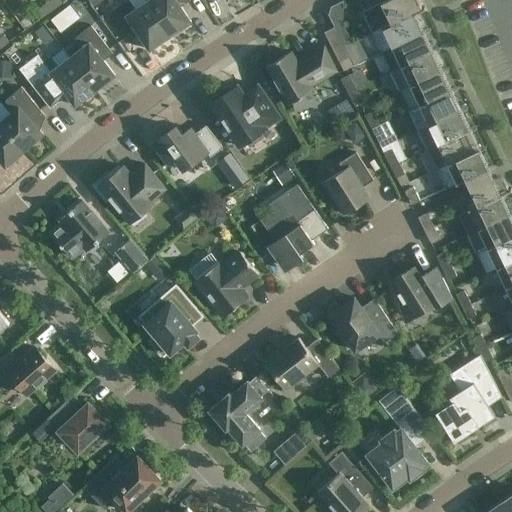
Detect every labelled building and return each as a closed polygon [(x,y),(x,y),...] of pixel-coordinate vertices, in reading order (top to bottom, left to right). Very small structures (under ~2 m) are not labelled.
[(50,0),(46,3),(52,10),(62,3),(59,0),(50,0)] [(136,30),(150,50),(170,36),(147,1),(135,9),(128,0),(127,0),(110,12),(127,36),(136,30)] [(148,0),(147,1),(170,36),(191,22),(178,2),(180,0),(148,0)] [(324,32),(334,51),(344,45),(335,28),(343,24),(344,0),(331,7),(328,15),(334,27),(324,32)] [(385,0),(362,11),(372,32),(425,7),(424,6),(423,7),(419,0),(385,0)] [(52,10),(46,3),(36,11),(41,18),(52,10)] [(381,52),(392,46),(424,32),(415,13),(425,8),(425,7),(372,32),(381,52)] [(70,57),(95,90),(115,75),(100,56),(109,49),(91,25),(74,39),(81,48),(70,57)] [(433,51),(424,32),(392,46),(402,66),(433,51)] [(0,37),(0,48),(9,41),(4,34),(0,37)] [(339,62),(350,56),(344,45),(334,51),(339,62)] [(291,52),(266,67),(288,104),(314,89),(312,86),(337,71),(324,46),(297,62),(291,52)] [(37,54),(19,69),(49,107),(60,99),(54,92),(61,87),(67,94),(75,106),(95,90),(84,75),(70,57),(62,48),(61,49),(51,57),(44,62),(37,54)] [(400,91),(411,86),(442,71),(433,51),(402,66),(391,71),(400,91)] [(451,90),(442,71),(411,86),(420,105),(451,90)] [(341,79),(348,92),(356,88),(349,75),(341,79)] [(211,103),(240,146),(266,128),(265,126),(280,117),(258,85),(244,95),(238,85),(211,103)] [(35,124),(45,116),(20,87),(6,100),(6,108),(11,113),(0,122),(25,150),(43,133),(35,124)] [(354,105),(363,101),(356,88),(348,92),(354,105)] [(451,90),(420,105),(409,110),(418,130),(461,110),(451,90)] [(418,130),(428,149),(470,129),(461,110),(418,130)] [(365,115),(372,128),(380,124),(373,111),(365,115)] [(0,159),(6,166),(25,150),(0,122),(0,159)] [(378,142),(387,138),(380,124),(372,128),(378,142)] [(174,159),(183,170),(207,152),(210,157),(223,148),(206,125),(195,133),(191,128),(182,135),(176,126),(161,137),(160,136),(150,143),(153,147),(155,146),(168,164),(174,159)] [(428,149),(437,169),(479,149),(470,129),(428,149)] [(384,153),(391,167),(399,163),(392,149),(384,153)] [(437,169),(446,188),(456,184),(466,180),(466,179),(489,169),(479,149),(437,169)] [(346,213),(348,215),(358,209),(357,206),(370,198),(363,187),(374,180),(356,152),(339,163),(344,170),(324,182),(344,214),(346,213)] [(397,177),(405,173),(399,163),(391,167),(397,177)] [(109,199),(129,223),(154,203),(152,200),(166,189),(145,164),(131,175),(124,166),(112,176),(109,173),(94,186),(107,201),(109,199)] [(499,177),(498,176),(495,176),(493,177),(469,190),(470,191),(471,191),(478,204),(468,209),(468,210),(511,189),(511,188),(509,189),(506,182),(505,180),(504,179),(502,178),(501,177),(499,177)] [(278,217),(267,224),(278,239),(269,246),(283,266),(292,259),(295,263),(303,258),(300,254),(315,244),(311,239),(328,227),(315,209),(297,184),(269,204),(278,217)] [(412,205),(420,201),(414,187),(405,191),(412,205)] [(458,214),(468,234),(510,214),(501,195),(511,190),(511,189),(468,210),(458,214)] [(52,234),(71,256),(83,247),(87,251),(109,232),(82,200),(60,220),(64,224),(52,234)] [(183,231),(198,219),(189,207),(174,219),(183,231)] [(427,213),(418,217),(425,231),(434,227),(427,213)] [(468,234),(477,253),(488,248),(511,236),(511,217),(510,214),(468,234)] [(431,244),(440,239),(434,227),(425,231),(431,244)] [(497,268),(511,260),(511,236),(488,248),(497,268)] [(133,271),(147,260),(130,240),(116,251),(133,271)] [(195,281),(223,317),(248,297),(241,287),(258,274),(240,252),(223,265),(220,261),(195,281)] [(443,269),(452,265),(445,252),(437,256),(443,269)] [(506,287),(511,284),(511,260),(497,268),(506,287)] [(452,265),(443,269),(449,280),(457,276),(452,265)] [(392,281),(402,314),(437,303),(437,302),(452,298),(437,267),(421,277),(415,267),(392,281)] [(151,342),(162,355),(168,350),(170,353),(184,341),(188,346),(199,337),(195,332),(197,331),(186,318),(197,309),(176,285),(157,301),(164,308),(145,324),(157,337),(151,342)] [(463,308),(471,304),(464,290),(456,295),(463,308)] [(349,342),(355,351),(379,334),(385,342),(398,333),(375,298),(362,307),(355,297),(330,315),(342,331),(339,333),(347,344),(349,342)] [(471,304),(463,308),(468,319),(477,315),(471,304)] [(0,331),(9,324),(0,312),(0,331)] [(478,335),(473,338),(478,349),(487,344),(481,334),(478,335)] [(268,366),(286,389),(318,364),(328,377),(340,368),(317,338),(306,347),(299,338),(280,352),(282,355),(268,366)] [(487,344),(478,349),(481,354),(485,362),(490,359),(493,358),(487,344)] [(47,377),(55,369),(36,347),(20,361),(11,350),(0,359),(0,378),(8,372),(27,394),(36,386),(41,388),(48,382),(47,377)] [(436,412),(455,441),(473,429),(471,426),(476,423),(478,426),(495,415),(488,405),(502,397),(481,354),(450,374),(461,390),(450,397),(452,401),(436,412)] [(503,385),(511,380),(511,376),(507,367),(496,372),(503,385)] [(244,442),(251,450),(265,438),(259,430),(260,429),(245,412),(262,397),(261,396),(269,389),(256,375),(249,382),(248,381),(231,395),(229,393),(226,396),(213,407),(213,406),(210,409),(213,413),(213,412),(224,425),(223,425),(226,428),(228,427),(243,443),(244,442)] [(511,380),(503,385),(511,402),(511,380)] [(368,453),(393,487),(408,476),(410,478),(424,468),(422,465),(427,462),(415,446),(433,433),(394,381),(375,395),(400,428),(396,431),(394,428),(381,439),(383,441),(368,453)] [(76,446),(78,449),(81,447),(82,448),(92,438),(91,437),(106,423),(102,419),(103,418),(94,408),(93,409),(89,405),(80,413),(67,400),(50,416),(31,433),(40,442),(58,425),(62,430),(61,431),(64,433),(63,434),(75,447),(76,446)] [(283,463),(305,445),(295,431),(272,449),(283,463)] [(328,511),(332,509),(334,511),(358,511),(367,503),(362,498),(374,487),(342,451),(329,463),(338,474),(317,493),(321,497),(318,500),(327,511),(328,511)] [(115,499),(127,511),(160,480),(138,456),(122,472),(111,461),(84,487),(105,509),(115,499)] [(511,511),(511,493),(501,501),(508,511),(511,511)] [(508,511),(501,501),(489,509),(489,511),(508,511)]
